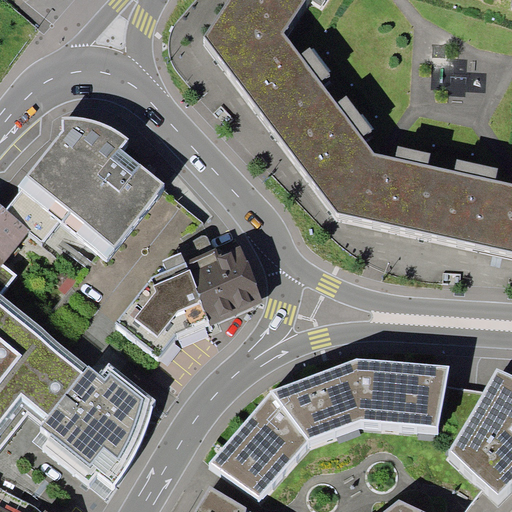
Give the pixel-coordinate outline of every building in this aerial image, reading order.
[(305,0),(228,0),(204,37),(337,212),(511,250),(511,183),(496,180),(454,171),(428,165),(395,157),(374,153),(363,138),(337,102),(321,81),(301,54),(284,33),(305,0)] [(301,54),(321,81),(330,75),(310,47),(301,54)] [(337,102),(363,138),(373,130),(347,95),(337,102)] [(121,149),(129,138),(126,136),(123,133),(118,130),(115,128),(110,126),(106,124),(101,122),(97,121),(92,119),(87,118),(82,117),(76,116),(70,116),(66,116),(62,116),(62,130),(18,186),(21,189),(6,209),(30,230),(29,231),(42,242),(59,220),(107,259),(165,183),(121,149)] [(395,157),(428,165),(431,153),(398,146),(395,157)] [(454,171),(496,180),(499,168),(457,159),(454,171)] [(6,209),(0,204),(0,264),(1,265),(3,263),(29,231),(30,230),(6,209)] [(264,300),(240,243),(219,252),(217,246),(185,259),(210,318),(212,322),(264,300)] [(176,333),(210,318),(185,259),(181,251),(163,258),(167,267),(152,275),(115,320),(159,356),(176,333)] [(1,265),(0,264),(0,292),(2,294),(17,275),(3,263),(1,265)] [(0,292),(0,448),(26,413),(40,426),(87,365),(2,294),(0,292)] [(271,390),(209,462),(259,497),(308,441),(361,419),(438,426),(450,366),(356,358),(271,390)] [(152,409),(153,406),(152,405),(156,400),(109,362),(99,373),(88,365),(87,365),(40,426),(42,428),(51,434),(42,447),(88,485),(97,474),(114,487),(116,483),(121,477),(125,471),(129,463),(134,455),(138,448),(140,443),(143,437),(145,430),(148,423),(149,420),(151,415),(152,409)] [(511,479),(511,374),(496,368),(449,449),(498,493),(511,479)] [(51,434),(42,428),(32,441),(41,448),(42,447),(51,434)] [(97,474),(88,485),(105,499),(115,488),(114,487),(97,474)] [(253,511),(209,485),(194,511),(253,511)] [(0,511),(48,511),(46,509),(42,511),(36,507),(0,487),(0,511)] [(426,511),(399,499),(382,511),(426,511)]
